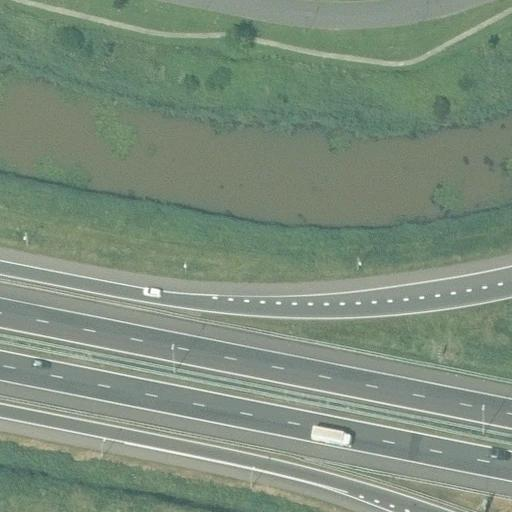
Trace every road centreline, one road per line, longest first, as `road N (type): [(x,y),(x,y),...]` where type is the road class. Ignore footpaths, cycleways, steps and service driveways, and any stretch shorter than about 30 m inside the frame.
road 1 (motorway): [(511,414),(0,313)]
road 2 (motorway): [(0,364),(511,462)]
road 3 (motorway): [(511,283),(277,307),(154,299),(0,270)]
road 4 (motorway): [(0,410),(288,469),(420,511)]
road 5 (unclassified): [(447,0),(368,15),(227,0)]
